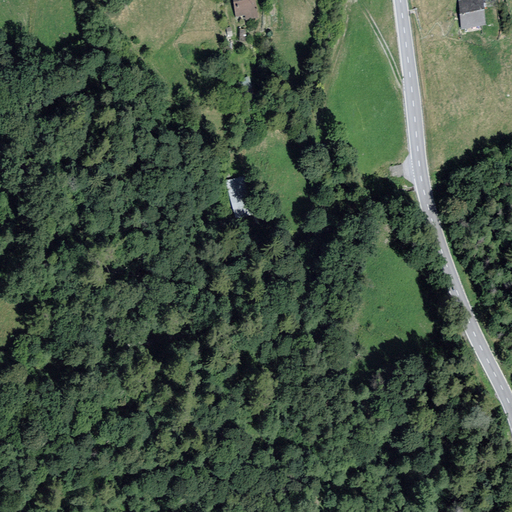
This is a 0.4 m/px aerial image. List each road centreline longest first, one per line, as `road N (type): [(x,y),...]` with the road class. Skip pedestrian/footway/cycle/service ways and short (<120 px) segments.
road 1 (tertiary): [(511,409),(462,307),(428,208),(400,0)]
road 2 (track): [(257,0),(258,46),(319,136),(350,0)]
road 3 (track): [(234,167),(231,0)]
